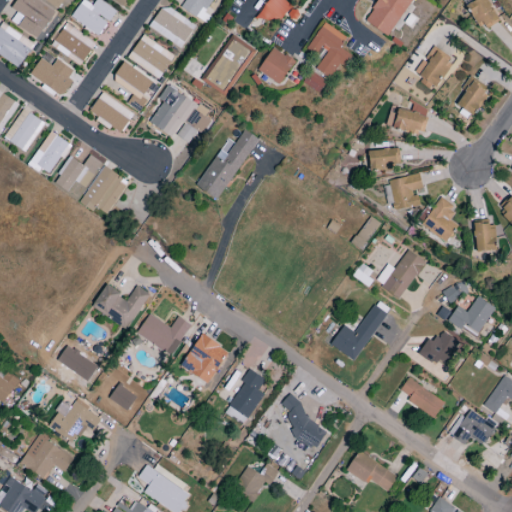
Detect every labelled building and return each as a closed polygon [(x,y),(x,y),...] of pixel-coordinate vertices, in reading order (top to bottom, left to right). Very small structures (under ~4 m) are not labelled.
[(16,12),(10,22),(37,39),(54,12),(34,0),(16,0),(11,9),(16,12)] [(43,0),(58,9),(63,0),(43,0)] [(108,23),(116,12),(98,0),(96,0),(92,6),(83,0),(82,0),(70,18),(98,36),(107,22),(108,23)] [(185,0),(180,8),(200,21),(213,0),(185,0)] [(269,0),(256,15),(272,28),(291,6),(283,0),(269,0)] [(378,0),(365,23),(389,37),(410,0),(378,0)] [(478,30),(497,22),(487,0),(474,0),(467,3),(478,30)] [(148,30),(182,48),(194,24),(160,6),(148,30)] [(33,45),(2,23),(0,25),(0,56),(16,69),(33,45)] [(352,57),(339,48),(346,38),(323,23),(306,50),(315,56),(320,48),(326,52),(315,69),(329,79),(339,64),(344,68),(352,57)] [(95,44),(66,24),(50,46),(79,66),(95,44)] [(158,80),(174,57),(143,35),(127,58),(158,80)] [(225,97),(253,53),(231,39),(203,83),(225,97)] [(452,60),(431,47),(415,73),(436,87),(452,60)] [(257,71),(279,85),(294,62),(272,48),(257,71)] [(29,75),(43,85),(59,97),(75,73),(56,59),(51,66),(40,59),(29,75)] [(111,81),(138,100),(135,103),(137,105),(153,82),(124,62),(111,81)] [(326,82),(311,72),(303,83),(318,93),(326,82)] [(486,89),(470,80),(457,106),(473,115),(486,89)] [(149,124),(172,138),(174,135),(189,144),(197,131),(204,136),(212,122),(204,117),(207,111),(166,86),(158,99),(162,102),(149,124)] [(0,130),(18,105),(0,92),(0,130)] [(134,116),(101,93),(87,113),(120,136),(134,116)] [(423,134),(427,115),(389,108),(385,127),(423,134)] [(43,122),(21,109),(4,140),(26,152),(43,122)] [(196,188),(218,201),(256,138),(243,130),(234,144),(226,139),(196,188)] [(49,175),(69,146),(50,132),(26,165),(38,173),(41,169),(49,175)] [(399,169),(399,149),(369,150),(370,170),(399,169)] [(69,157),(52,183),(77,199),(100,163),(89,156),(83,165),(69,157)] [(104,167),(78,203),(91,212),(95,207),(106,215),(128,184),(104,167)] [(394,211),(419,206),(416,192),(423,191),(419,174),(388,181),(394,211)] [(497,209),(511,223),(511,196),(497,209)] [(457,226),(449,220),(456,211),(439,199),(431,210),(426,206),(415,221),(445,243),(457,226)] [(378,223),(369,217),(356,237),(365,243),(378,223)] [(494,252),(493,223),(473,224),(474,252),(494,252)] [(399,299),(424,262),(407,250),(394,270),(386,265),(374,283),(399,299)] [(442,294),(448,304),(468,292),(461,282),(442,294)] [(125,330),(149,295),(136,286),(126,300),(105,286),(91,307),(125,330)] [(494,308),(476,297),(466,313),(456,307),(447,321),(475,338),(494,308)] [(353,362),(385,314),(372,305),(354,333),(343,325),(329,346),(353,362)] [(177,317),(170,328),(148,315),(136,334),(170,357),(190,325),(177,317)] [(460,342),(440,331),(433,342),(427,339),(418,354),(444,369),(460,342)] [(227,350),(199,335),(180,368),(208,384),(227,350)] [(18,380),(0,368),(0,402),(3,404),(18,380)] [(225,414),(244,425),(262,394),(257,391),(264,380),(248,370),(240,382),(243,384),(225,414)] [(511,382),(503,376),(482,406),(494,415),(506,398),(511,402),(511,382)] [(407,403),(434,419),(444,402),(406,379),(399,391),(410,397),(407,403)] [(326,429),(298,415),(303,403),(287,395),(281,407),(289,411),(284,420),(293,424),(287,436),(316,450),(326,429)] [(46,426),(73,445),(85,427),(92,431),(100,420),(74,402),(70,408),(63,403),(46,426)] [(468,437),(484,446),(497,424),(486,417),(484,420),(465,409),(449,436),(464,445),(468,437)] [(19,466),(43,480),(52,465),(64,472),(73,458),(46,442),(49,437),(39,431),(19,466)] [(346,469),(385,494),(396,477),(358,451),(346,469)] [(185,486),(156,465),(152,470),(146,466),(137,478),(148,486),(143,492),(169,511),(178,511),(190,497),(181,490),(185,486)] [(246,467),(232,490),(253,502),(264,482),(269,485),(277,472),(265,465),(259,474),(246,467)] [(32,491),(9,478),(0,493),(0,507),(7,511),(21,511),(23,509),(27,511),(36,511),(44,499),(42,498),(46,491),(35,485),(32,491)] [(459,511),(437,498),(428,511),(459,511)] [(111,511),(153,511),(146,508),(134,501),(128,509),(117,502),(111,511)]
